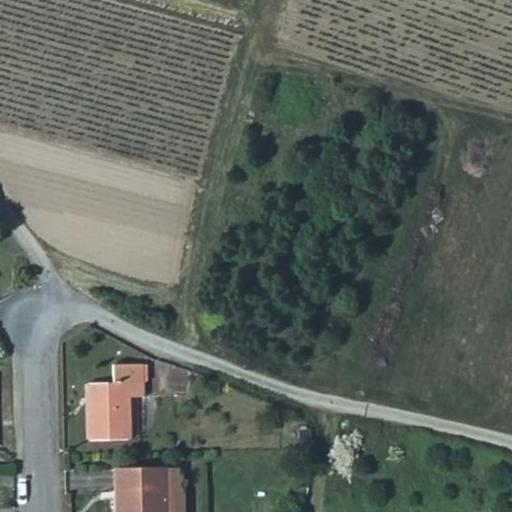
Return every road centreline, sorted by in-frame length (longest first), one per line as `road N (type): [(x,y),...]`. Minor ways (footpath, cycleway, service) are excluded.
road 1 (track): [(73,305),(172,352),(332,407),(511,444)]
road 2 (residential): [(40,511),(37,330),(73,305)]
road 3 (track): [(73,305),(0,206)]
